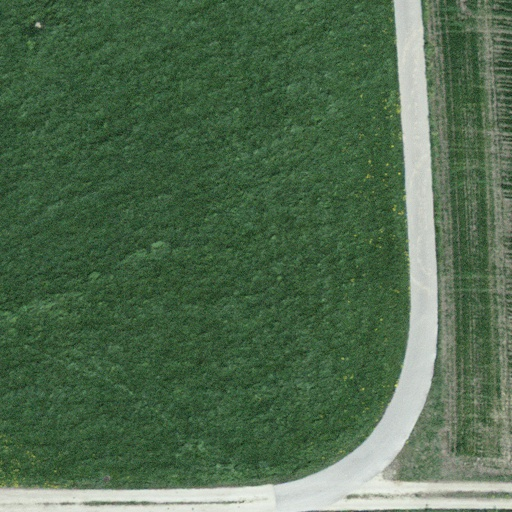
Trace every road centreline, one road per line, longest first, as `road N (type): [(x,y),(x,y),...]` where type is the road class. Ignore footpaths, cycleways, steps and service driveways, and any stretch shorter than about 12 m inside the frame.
road 1 (track): [(0,508),(268,502),(305,495),(372,456),(393,429),(420,362),(406,0)]
road 2 (track): [(511,500),(362,493),(332,483)]
